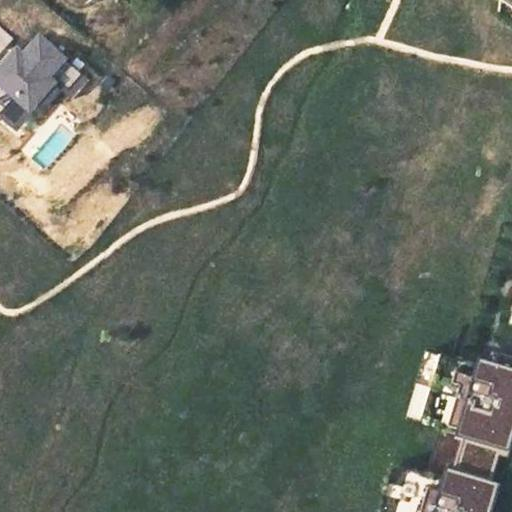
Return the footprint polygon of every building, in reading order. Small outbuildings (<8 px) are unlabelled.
[(0,48),(11,39),(0,26),(0,48)] [(15,44),(0,61),(0,88),(30,114),(60,79),(69,87),(85,70),(39,31),(22,50),(15,44)] [(511,356),(491,351),(488,361),(480,359),(478,364),(426,349),(406,418),(440,428),(477,439),(475,443),(511,454),(511,452),(511,356)] [(477,439),(440,428),(429,463),(466,474),(475,443),(477,439)] [(494,511),(503,485),(466,474),(429,463),(426,474),(392,464),(378,511),(494,511)]
